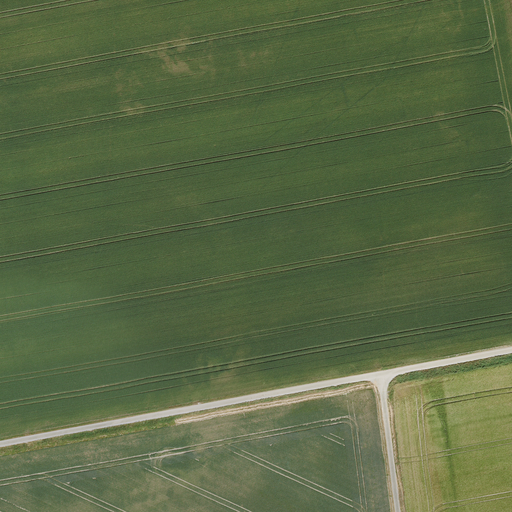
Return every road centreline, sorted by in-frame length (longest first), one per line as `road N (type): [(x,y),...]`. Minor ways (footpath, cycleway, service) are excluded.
road 1 (track): [(0,442),(511,349)]
road 2 (track): [(377,374),(395,511)]
